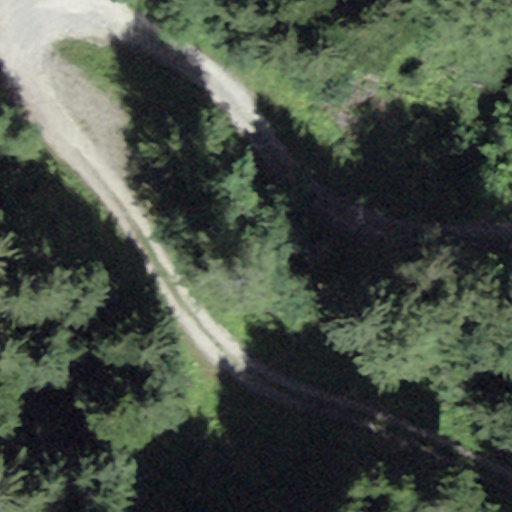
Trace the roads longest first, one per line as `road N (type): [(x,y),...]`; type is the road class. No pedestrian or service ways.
road 1 (track): [(0,61),(99,173),(234,383),(423,429),(511,480)]
road 2 (track): [(511,238),(368,236),(334,222),(301,193),(192,56),(80,16),(28,9),(0,24)]
